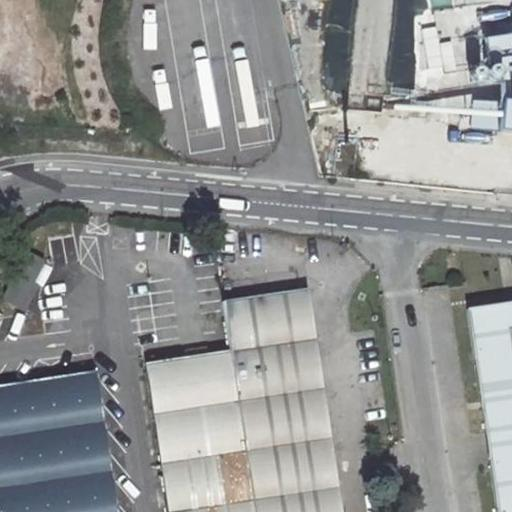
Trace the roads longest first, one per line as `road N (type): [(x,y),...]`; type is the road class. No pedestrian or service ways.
road 1 (unclassified): [(511,226),(76,185),(0,196)]
road 2 (unknown): [(243,0),(305,206)]
